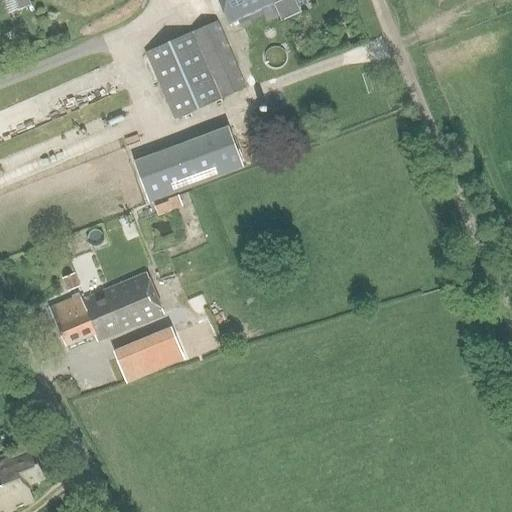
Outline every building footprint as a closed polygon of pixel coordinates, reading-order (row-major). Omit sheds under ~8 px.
[(0,0),(6,14),(19,9),(19,10),(31,5),(28,0),(0,0)] [(218,0),(229,25),(238,21),(247,17),(286,0),(218,0)] [(272,7),(262,11),(267,22),(277,18),(272,7)] [(247,17),(238,21),(241,28),(250,24),(247,17)] [(220,23),(146,54),(173,119),(247,87),(220,23)] [(229,128),(139,160),(154,202),(244,170),(229,128)] [(167,202),(155,207),(158,216),(171,211),(167,202)] [(77,273),(64,279),(69,291),(82,285),(77,273)] [(81,302),(79,297),(49,309),(66,348),(94,336),(98,344),(164,316),(146,275),(81,302)] [(172,333),(156,340),(167,366),(183,360),(172,333)] [(115,379),(138,372),(132,354),(109,361),(115,379)] [(12,454),(0,459),(0,511),(9,511),(33,502),(26,487),(44,479),(28,444),(11,451),(12,454)]
